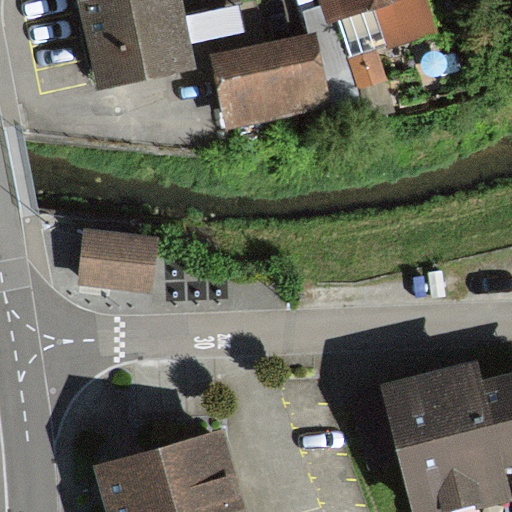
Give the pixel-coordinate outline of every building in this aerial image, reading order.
[(257,0),(78,0),(98,91),(193,71),(182,17),(257,1),(257,0)] [(316,0),(326,26),(374,9),(389,52),(443,34),(431,0),(316,0)] [(315,33),(212,57),(228,128),(331,105),(315,33)] [(158,236),(83,229),(78,285),(153,292),(158,236)] [(477,366),(356,399),(375,471),(404,463),(417,511),(454,511),(511,496),(511,487),(508,472),(511,471),(511,374),(481,383),(477,366)] [(248,511),(224,428),(96,465),(109,511),(248,511)]
